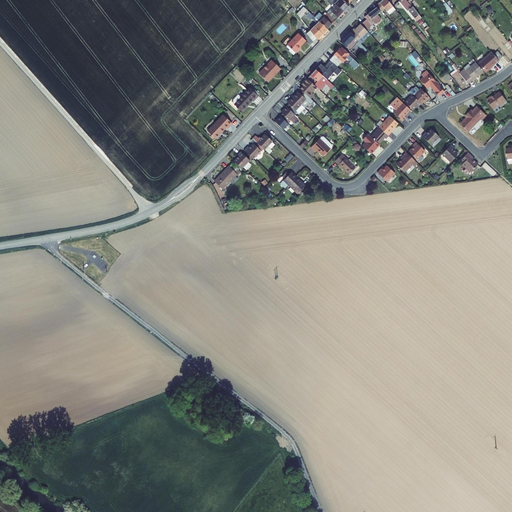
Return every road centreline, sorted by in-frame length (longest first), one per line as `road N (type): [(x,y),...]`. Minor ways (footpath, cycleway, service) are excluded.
road 1 (track): [(321,511),(278,428),(38,240)]
road 2 (residential): [(258,113),(330,182),(344,186),(434,111)]
road 3 (residential): [(150,211),(0,43)]
road 4 (tertiary): [(368,0),(258,113)]
road 5 (tertiary): [(150,211),(113,226),(0,246)]
